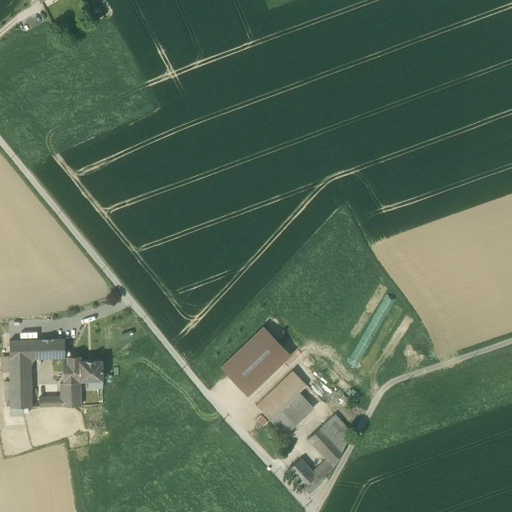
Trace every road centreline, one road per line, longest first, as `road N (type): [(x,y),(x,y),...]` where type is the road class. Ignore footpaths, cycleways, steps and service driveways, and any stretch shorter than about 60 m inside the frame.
road 1 (unclassified): [(310,511),(0,143)]
road 2 (unclassified): [(318,511),(384,386),(511,340)]
